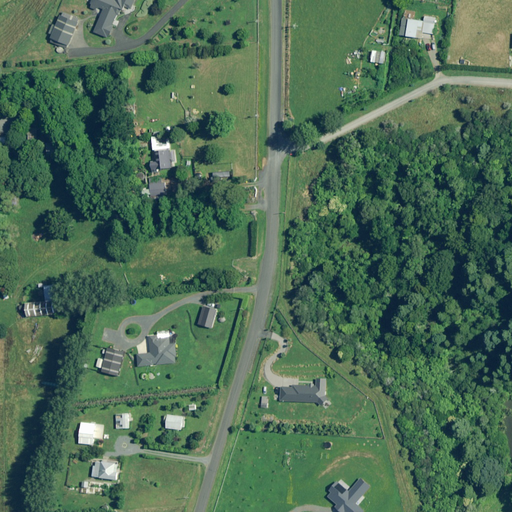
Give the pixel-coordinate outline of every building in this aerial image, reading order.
[(115,27),(113,26),(117,16),(120,17),(123,10),(124,11),(126,7),(132,9),(135,0),(94,0),(91,8),(98,11),(100,8),(105,10),(95,32),(104,36),(110,39),(115,27)] [(50,35),(54,36),(52,42),(68,49),(81,19),(65,12),(58,27),(54,26),(50,35)] [(437,18),(426,17),(425,22),(403,19),(401,36),(423,39),(424,33),(435,34),(437,18)] [(386,52),(373,51),(372,63),(385,64),(386,52)] [(39,142),(39,129),(31,128),(30,142),(39,142)] [(63,155),(62,143),(48,144),(49,157),(63,155)] [(172,168),(170,148),(156,149),(157,162),(152,162),(153,173),(159,172),(159,170),(172,168)] [(162,183),(162,178),(151,178),(152,197),(155,196),(155,199),(167,199),(166,183),(162,183)] [(68,314),(65,285),(46,286),(47,302),(27,304),(28,317),(56,315),(68,314)] [(327,380),(317,379),(317,387),(293,386),(293,388),(281,388),(281,402),(319,403),(322,406),(326,403),(327,380)] [(130,414),(124,414),(124,417),(118,417),(118,429),(130,429),(130,414)] [(186,417),(166,415),(165,423),(165,429),(185,430),(186,417)] [(120,465),(98,462),(97,467),(95,466),(93,477),(118,480),(120,465)]
